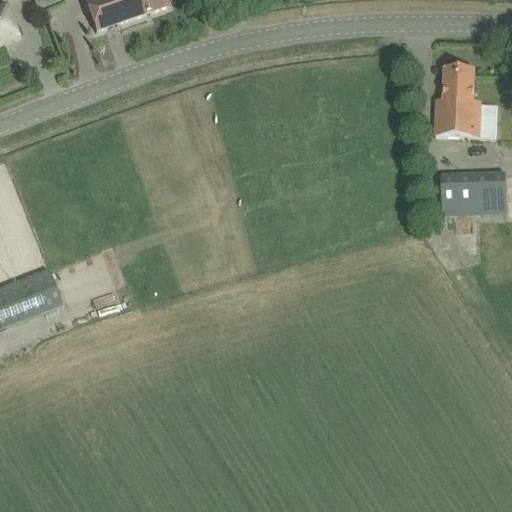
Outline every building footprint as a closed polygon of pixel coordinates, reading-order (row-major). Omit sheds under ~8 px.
[(83,0),(89,16),(96,35),(169,10),(165,0),(83,0)] [(0,46),(20,39),(7,5),(0,7),(0,46)] [(473,105),(474,93),(474,73),(445,72),(444,104),(436,104),(435,141),(481,144),(483,105),(473,105)] [(506,217),(504,176),(442,179),(444,220),(506,217)] [(0,293),(0,334),(62,309),(49,275),(0,293)]
